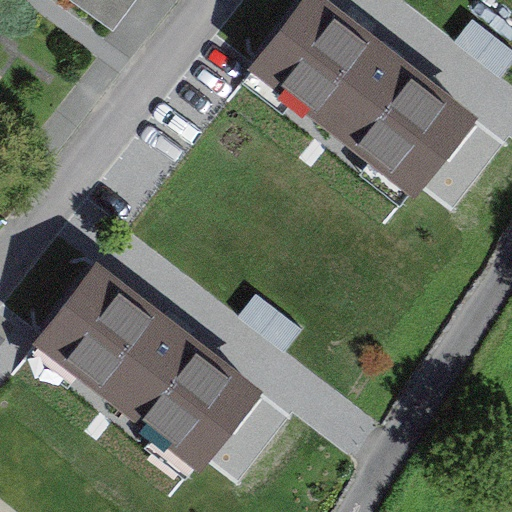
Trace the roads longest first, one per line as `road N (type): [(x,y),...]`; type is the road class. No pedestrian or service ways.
road 1 (residential): [(0,268),(205,0)]
road 2 (residential): [(351,511),(511,257)]
